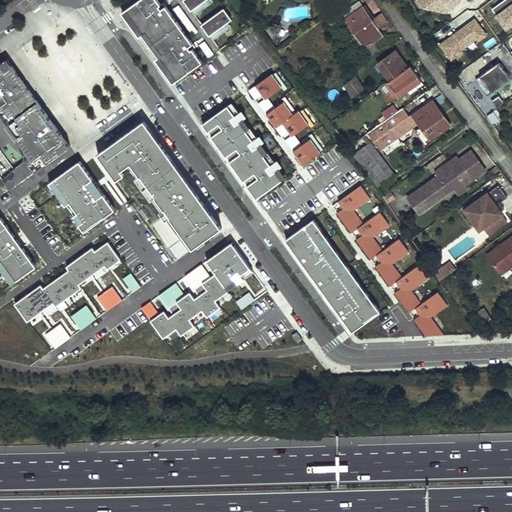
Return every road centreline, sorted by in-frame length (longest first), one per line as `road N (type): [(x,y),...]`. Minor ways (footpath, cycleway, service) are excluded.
road 1 (motorway): [(511,464),(0,475)]
road 2 (motorway): [(14,511),(433,503)]
road 3 (residential): [(511,349),(333,352),(241,222)]
road 4 (residential): [(511,168),(392,10)]
road 5 (residential): [(5,201),(150,99)]
road 6 (residential): [(49,265),(128,213),(169,274)]
road 7 (residential): [(241,222),(150,99)]
road 8 (residential): [(169,274),(58,353)]
road 9 (residential): [(150,99),(82,0)]
